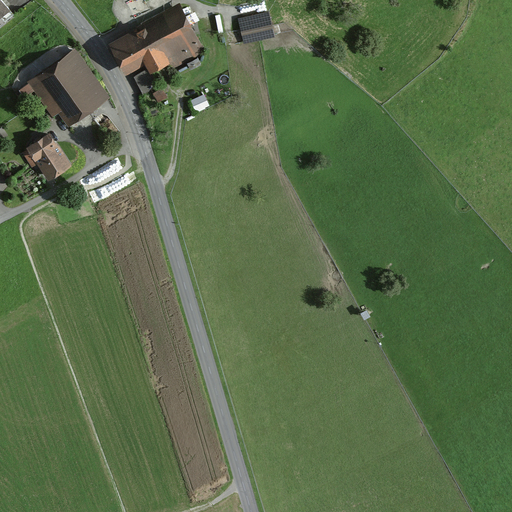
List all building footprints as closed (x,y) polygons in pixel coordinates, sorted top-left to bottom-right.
[(0,0),(0,21),(11,11),(0,0)] [(259,0),(245,0),(231,4),(236,26),(265,19),(259,0)] [(197,47),(176,7),(108,42),(125,74),(139,67),(143,75),(197,47)] [(105,95),(74,51),(32,80),(53,111),(60,106),(69,120),(105,95)] [(143,77),(133,82),(141,98),(151,93),(143,77)] [(49,131),(29,145),(31,148),(25,152),(33,164),(38,161),(48,176),(69,162),(49,131)]
